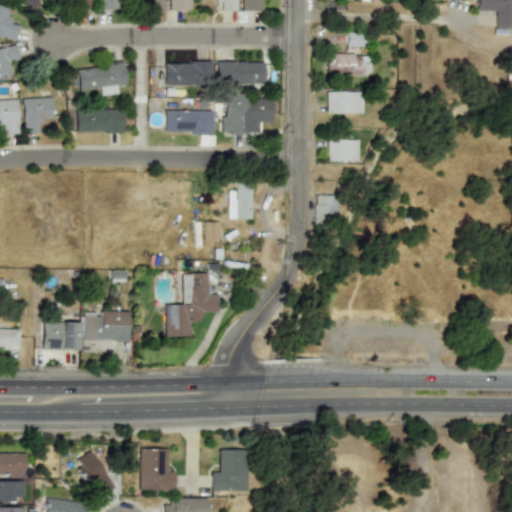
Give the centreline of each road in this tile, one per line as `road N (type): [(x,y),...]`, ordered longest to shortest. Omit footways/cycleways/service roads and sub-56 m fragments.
road 1 (residential): [(227,406),(232,347),(281,293),(294,261),(300,0)]
road 2 (residential): [(0,162),(299,164)]
road 3 (residential): [(300,38),(51,43)]
road 4 (primary): [(226,382),(0,386)]
road 5 (primary): [(303,404),(511,404)]
road 6 (primary): [(511,381),(306,381)]
road 7 (primary): [(80,411),(227,406)]
